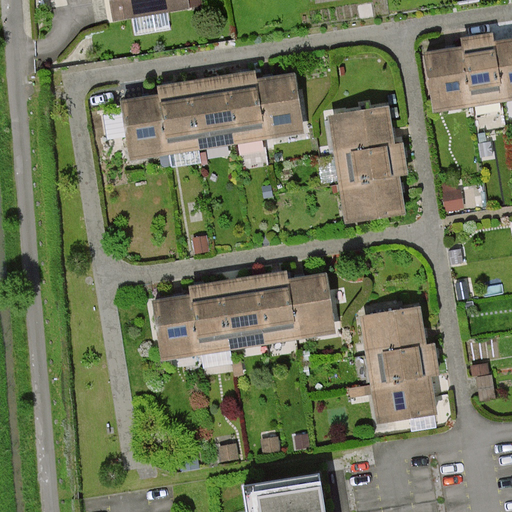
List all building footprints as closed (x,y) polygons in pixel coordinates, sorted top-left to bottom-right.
[(111,0),(116,21),(187,7),(185,0),(111,0)] [(511,95),(511,37),(426,49),(435,110),(511,95)] [(297,73),(123,97),(131,160),(307,131),(297,73)] [(394,143),(386,103),(327,113),(346,225),(408,214),(399,176),(412,174),(410,162),(406,157),(406,141),(394,143)] [(196,295),(156,301),(159,316),(165,359),(335,332),(326,275),(263,285),(231,290),(196,295)] [(418,311),(365,319),(381,421),(433,412),(427,374),(438,372),(434,347),(424,349),(418,311)] [(489,363),(470,365),(472,377),(477,378),(489,376),(489,363)] [(489,376),(477,378),(481,400),(495,400),(492,375),(489,376)] [(324,511),(318,475),(245,486),(249,511),(324,511)]
